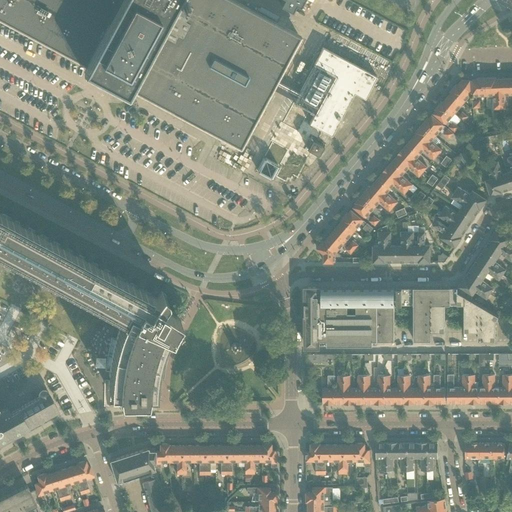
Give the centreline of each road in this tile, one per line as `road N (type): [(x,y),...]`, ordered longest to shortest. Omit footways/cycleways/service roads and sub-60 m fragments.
road 1 (secondary): [(0,174),(184,272),(219,279),(267,265)]
road 2 (secondary): [(259,247),(192,243),(0,141)]
road 3 (residential): [(278,285),(309,274),(451,272),(493,210),(511,201)]
road 4 (tertiary): [(90,432),(292,424)]
road 5 (unknown): [(239,171),(307,47),(307,29)]
road 6 (tertiary): [(450,424),(292,424)]
road 7 (unknown): [(198,167),(208,140),(131,99),(104,99)]
road 8 (tertiary): [(292,424),(290,322),(278,285)]
road 9 (secondary): [(312,216),(391,122)]
